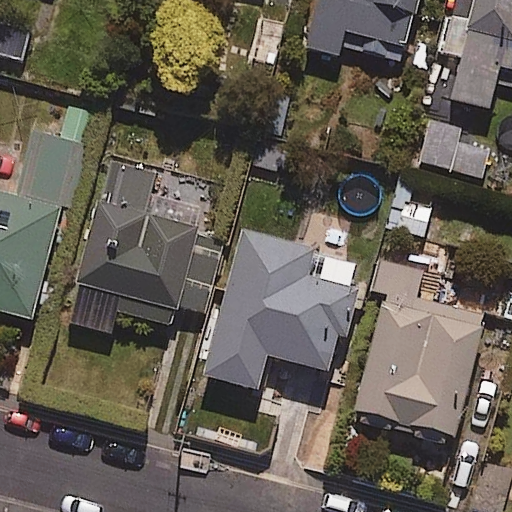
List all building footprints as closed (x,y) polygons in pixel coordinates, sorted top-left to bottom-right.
[(320,0),(311,45),(331,49),(336,23),(399,36),(405,8),(415,10),(416,0),(320,0)] [(511,0),(472,0),(447,103),(491,113),(501,71),(511,73),(511,0)] [(457,129),(429,121),(418,161),(481,179),(488,152),(453,142),(457,129)] [(82,142),(32,129),(16,192),(66,205),(82,142)] [(435,189),(402,180),(390,228),(423,236),(435,189)] [(0,194),(0,312),(29,321),(59,210),(0,194)] [(193,230),(96,204),(73,284),(79,286),(69,323),(110,334),(116,310),(167,324),(193,230)] [(315,254),(241,234),(203,375),(257,390),(266,357),(328,374),(337,339),(349,343),(363,291),(309,276),(315,254)] [(385,295),(380,303),(351,415),(359,416),(357,425),(446,448),(449,437),(457,439),(486,325),(482,324),(485,313),(421,296),(428,270),(378,257),(369,291),(385,295)] [(501,511),(509,475),(473,467),(464,509),(479,511),(501,511)]
